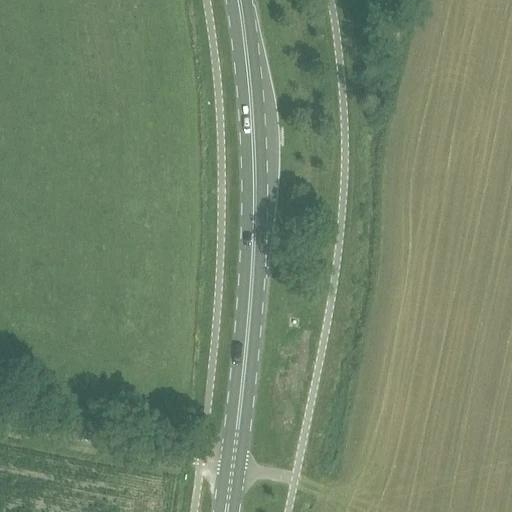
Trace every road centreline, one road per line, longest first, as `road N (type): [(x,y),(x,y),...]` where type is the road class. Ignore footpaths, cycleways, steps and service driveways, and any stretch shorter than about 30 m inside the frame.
road 1 (secondary): [(235,470),(257,195),(240,0)]
road 2 (unclassified): [(235,470),(0,419)]
